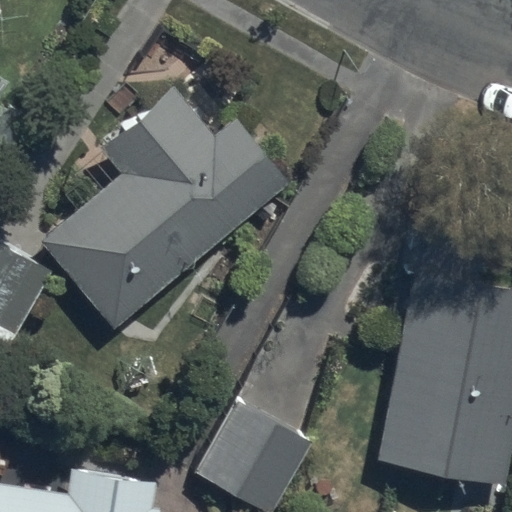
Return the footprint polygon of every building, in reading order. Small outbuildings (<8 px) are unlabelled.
[(141,171),(64,233),(125,307),(201,245),(291,173),(239,110),(216,128),(179,82),(112,135),(141,171)] [(60,264),(0,230),(0,316),(24,329),(60,264)] [(511,280),(419,262),(382,444),(499,467),(511,403),(511,280)] [(228,388),(190,462),(265,500),(303,426),(228,388)] [(0,511),(155,511),(161,472),(86,461),(82,491),(0,479),(0,511)]
